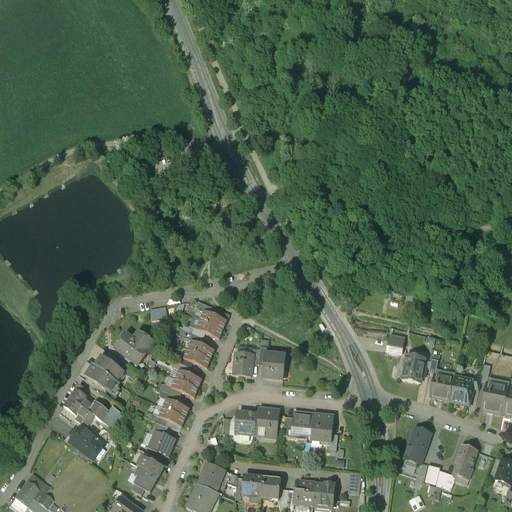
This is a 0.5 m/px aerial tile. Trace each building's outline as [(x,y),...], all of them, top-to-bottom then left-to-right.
[(403,313),(410,315),(413,303),(405,302),(403,313)] [(215,310),(198,303),(195,309),(203,312),(213,316),(215,310)] [(153,320),(169,319),(168,307),(152,308),(153,320)] [(213,316),(203,312),(200,321),(223,331),(227,322),(213,316)] [(223,331),(200,321),(196,330),(205,334),(219,340),(223,331)] [(196,330),(190,328),(188,333),(203,340),(205,334),(196,330)] [(203,340),(188,333),(186,339),(191,341),(200,345),(203,340)] [(140,334),(134,342),(134,341),(128,342),(127,343),(123,340),(116,349),(127,357),(126,359),(130,363),(132,361),(138,366),(147,354),(146,352),(152,343),(140,334)] [(200,345),(191,341),(187,350),(210,360),(214,351),(200,345)] [(403,344),(392,342),(389,355),(400,357),(403,344)] [(210,360),(187,350),(183,360),(193,364),(206,369),(210,360)] [(253,357),(235,355),(233,372),(241,373),(241,378),(251,379),(253,357)] [(285,358),(267,356),(264,379),(283,381),(285,358)] [(183,360),(177,357),(174,362),(190,369),(193,364),(183,360)] [(112,363),(108,361),(106,361),(106,360),(103,358),(99,364),(98,364),(95,368),(116,383),(123,373),(118,369),(112,365),(112,363)] [(425,362),(407,358),(402,381),(421,385),(425,362)] [(438,362),(431,361),(429,373),(436,374),(438,362)] [(190,369),(174,362),(172,368),(178,370),(188,374),(190,369)] [(137,374),(122,364),(118,369),(123,373),(133,380),(137,374)] [(481,379),(480,381),(488,382),(491,367),(483,366),(481,379)] [(116,383),(95,368),(91,373),(89,373),(86,377),(88,378),(96,384),(111,395),(119,385),(116,383)] [(188,374),(178,370),(174,380),(197,390),(201,380),(188,374)] [(454,380),(435,376),(430,398),(450,402),(454,380)] [(96,384),(88,378),(86,381),(94,387),(96,384)] [(463,380),(454,379),(454,380),(450,402),(470,406),(473,389),(474,385),(473,385),(465,383),(463,380)] [(197,390),(174,380),(170,389),(181,393),(193,399),(197,390)] [(170,389),(162,385),(160,391),(177,398),(178,399),(181,393),(170,389)] [(508,389),(486,385),(481,412),(503,417),(503,416),(508,389)] [(88,394),(78,386),(75,390),(85,398),(88,394)] [(511,387),(509,387),(508,389),(503,416),(511,417),(511,387)] [(88,404),(90,401),(85,398),(75,390),(70,398),(87,412),(92,407),(88,404)] [(177,398),(160,391),(158,397),(166,400),(175,404),(177,398)] [(87,412),(70,398),(63,407),(75,417),(77,418),(75,421),(80,425),(82,422),(90,428),(96,419),(87,412)] [(175,404),(166,400),(162,409),(185,419),(189,410),(175,404)] [(107,415),(93,404),(92,407),(87,412),(101,423),(108,428),(113,432),(124,419),(111,409),(107,415)] [(75,417),(63,407),(59,413),(71,422),(75,417)] [(185,419),(162,409),(158,418),(166,422),(181,428),(185,419)] [(279,412),(257,410),(257,415),(255,433),(265,434),(264,438),(276,439),(279,412)] [(257,415),(237,413),(235,432),(244,433),(244,435),(255,436),(255,433),(257,415)] [(158,418),(150,414),(148,421),(155,424),(164,428),(166,422),(158,418)] [(313,415),(303,414),(301,416),(300,418),(293,417),(293,420),(292,432),(297,432),(296,438),(304,439),(304,437),(311,438),(313,415)] [(333,418),(313,415),(311,438),(310,442),(330,444),(331,437),(333,418)] [(231,420),(224,419),(223,433),(230,434),(231,420)] [(293,420),(285,419),(283,437),(288,437),(289,432),(292,432),(293,420)] [(108,428),(101,423),(99,426),(106,431),(108,428)] [(164,428),(155,424),(150,435),(153,436),(165,441),(170,430),(164,428)] [(104,446),(82,429),(77,436),(74,434),(71,434),(70,436),(71,438),(73,440),(70,445),(92,461),(104,446)] [(430,436),(414,431),(408,449),(412,450),(408,460),(420,464),(430,436)] [(165,441),(153,436),(147,449),(168,457),(173,445),(165,441)] [(477,453),(461,448),(455,465),(458,466),(454,477),(467,481),(477,453)] [(154,458),(137,451),(135,455),(142,459),(142,458),(152,463),(154,458)] [(152,463),(142,458),(142,459),(137,468),(139,469),(158,480),(163,470),(152,463)] [(511,483),(511,465),(502,462),(495,481),(511,487),(511,483)] [(224,473),(206,465),(197,486),(219,495),(221,496),(226,485),(220,483),(224,473)] [(440,470),(429,467),(425,484),(436,487),(439,474),(440,470)] [(158,480),(139,469),(134,478),(137,479),(134,486),(144,491),(150,495),(158,480)] [(350,472),(349,493),(359,493),(360,473),(350,472)] [(237,478),(224,473),(220,483),(226,485),(236,489),(237,481),(237,478)] [(446,476),(439,474),(436,487),(436,488),(442,490),(446,476)] [(42,483),(32,475),(27,482),(37,489),(42,483)] [(263,480),(250,478),(249,480),(248,482),(242,481),(241,497),(242,497),(250,498),(253,496),(261,497),(263,480)] [(278,481),(263,480),(261,497),(267,498),(268,500),(277,501),(277,502),(278,502),(279,491),(280,484),(278,481)] [(37,489),(27,482),(21,490),(33,500),(39,491),(37,489)] [(315,485),(299,483),(298,492),(297,504),(313,506),(315,487),(315,485)] [(144,491),(134,486),(131,492),(141,497),(144,491)] [(209,511),(219,495),(197,486),(185,509),(191,511),(209,511)] [(323,488),(315,487),(313,506),(312,508),(331,510),(333,487),(324,486),(323,488)] [(33,500),(21,490),(15,499),(27,508),(33,500)] [(126,497),(116,491),(112,497),(121,503),(122,502),(123,502),(126,497)] [(288,491),(279,491),(278,502),(277,502),(277,504),(280,504),(279,511),(285,511),(287,505),(288,491)] [(298,492),(288,491),(287,505),(297,506),(297,504),(298,492)] [(511,503),(511,495),(508,494),(503,506),(510,509),(511,503)] [(21,511),(27,508),(15,499),(10,506),(18,511),(21,511)] [(123,502),(122,502),(121,503),(116,510),(115,510),(114,511),(115,511),(114,511),(138,511),(130,506),(130,507),(123,502)]
